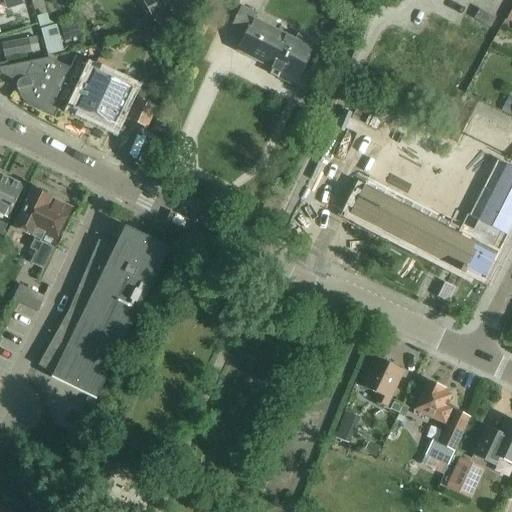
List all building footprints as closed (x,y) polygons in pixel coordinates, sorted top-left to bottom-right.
[(3,0),(7,9),(21,5),(19,0),(3,0)] [(151,16),(166,7),(161,0),(146,0),(142,3),(151,16)] [(294,87),(315,44),(297,35),(294,41),(254,20),(256,15),(241,7),(230,28),(245,35),(238,50),(273,68),(269,75),(294,87)] [(495,19),(479,10),(472,21),(488,31),(495,19)] [(143,19),(131,23),(134,31),(146,27),(143,19)] [(39,25),(47,56),(63,51),(56,26),(51,22),(39,25)] [(35,38),(3,45),(5,58),(38,51),(35,38)] [(75,57),(70,69),(76,72),(74,76),(86,82),(91,71),(92,71),(94,66),(75,57)] [(91,71),(86,82),(74,76),(76,72),(70,69),(48,59),(7,68),(7,69),(0,70),(0,75),(16,72),(17,78),(19,80),(18,82),(18,84),(17,85),(17,87),(17,89),(17,91),(17,92),(18,94),(18,96),(19,98),(20,99),(22,102),(23,103),(24,105),(26,106),(27,107),(54,119),(61,104),(73,109),(73,110),(112,128),(119,115),(128,119),(127,120),(146,129),(156,109),(136,100),(127,96),(130,89),(107,78),(112,68),(97,61),(94,66),(92,71),(91,71)] [(511,99),(508,98),(501,112),(511,117),(511,99)] [(366,127),(374,109),(359,102),(351,120),(366,127)] [(505,236),(511,223),(511,135),(476,118),(455,160),(472,169),(452,208),(456,210),(451,219),(368,177),(349,215),(461,272),(460,273),(464,275),(467,269),(485,278),(497,254),(496,254),(505,236)] [(0,215),(7,219),(23,187),(0,176),(0,215)] [(34,192),(16,229),(35,239),(32,246),(30,249),(36,252),(31,263),(43,269),(57,241),(72,211),(71,211),(48,199),(47,194),(40,191),(36,193),(34,192)] [(67,312),(37,366),(53,376),(52,378),(54,379),(56,376),(94,394),(92,397),(94,398),(165,252),(164,252),(163,254),(132,238),(124,253),(117,250),(118,247),(117,246),(116,249),(97,241),(67,312)] [(45,298),(42,297),(19,285),(12,299),(38,311),(45,298)] [(384,408),(401,372),(374,359),(361,387),(378,396),(375,403),(384,408)] [(425,456),(447,466),(469,418),(454,411),(453,413),(450,412),(451,410),(446,408),(451,396),(442,392),(443,390),(427,383),(414,411),(444,425),(442,429),(445,430),(438,444),(432,441),(425,456)] [(393,403),(390,409),(398,413),(401,407),(393,403)] [(485,428),(472,455),(496,467),(497,466),(499,460),(511,465),(511,422),(507,420),(500,435),(485,428)] [(341,427),(336,439),(348,444),(353,432),(341,427)] [(370,441),(365,452),(377,458),(382,447),(370,441)]
